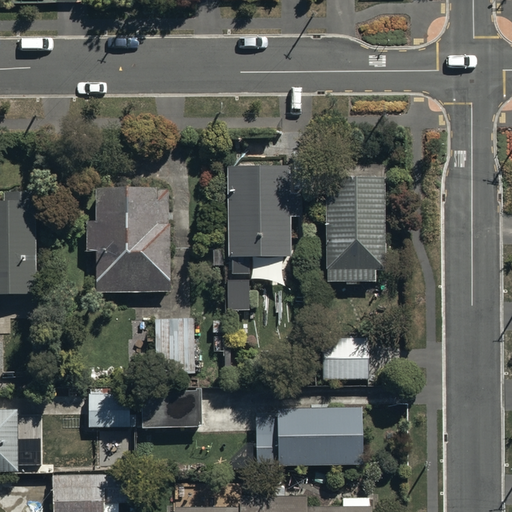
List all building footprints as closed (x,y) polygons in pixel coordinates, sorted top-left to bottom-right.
[(288,162),(227,163),(227,256),(230,256),(230,272),(250,272),(250,252),(289,252),(289,214),(301,214),(301,189),(288,189),(288,162)] [(386,173),(324,173),(324,266),(326,266),(326,278),(375,278),(375,266),(386,266),(386,173)] [(169,181),(92,181),(93,218),(87,218),(87,249),(97,249),(97,289),(169,289),(169,181)] [(4,201),(0,200),(0,290),(37,290),(37,189),(4,189),(4,201)] [(248,277),(226,277),(226,308),(249,308),(248,277)] [(194,316),(153,316),(153,367),(194,368),(194,316)] [(367,334),(320,335),(320,377),(368,377),(367,334)] [(141,387),(142,423),(201,423),(200,387),(141,387)] [(87,388),(87,424),(135,424),(135,388),(87,388)] [(359,404),(277,404),(277,415),(256,415),(256,460),(359,460),(359,404)] [(16,420),(16,406),(0,405),(0,468),(18,469),(18,461),(32,461),(31,420),(16,420)] [(52,471),(52,511),(104,511),(104,502),(134,502),(134,470),(52,471)] [(236,505),(173,505),(172,511),(373,511),(373,496),(340,496),(340,502),(308,502),(308,490),(236,490),(236,505)]
